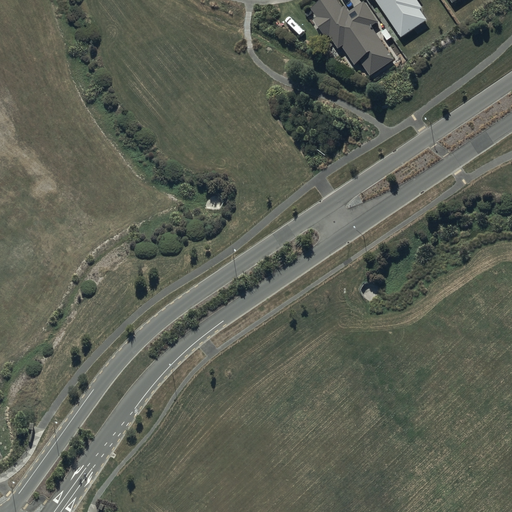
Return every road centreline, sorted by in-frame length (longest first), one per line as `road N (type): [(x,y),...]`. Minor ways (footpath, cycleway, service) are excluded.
road 1 (tertiary): [(20,501),(133,344),(324,208)]
road 2 (tertiary): [(345,234),(180,348),(107,440)]
road 3 (tertiary): [(324,208),(511,81)]
road 4 (tertiary): [(511,122),(345,234)]
